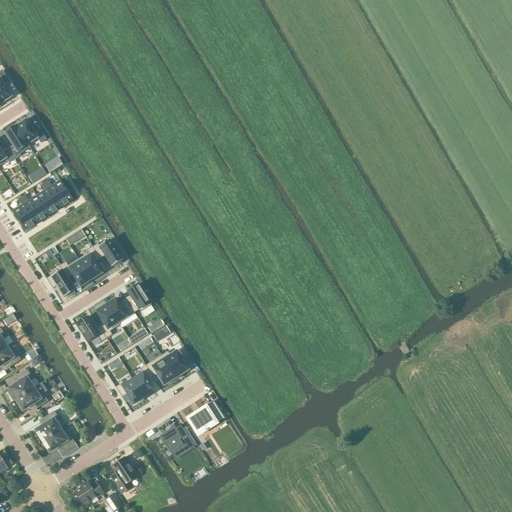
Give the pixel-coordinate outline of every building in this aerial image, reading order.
[(2,71),(0,72),(0,101),(1,104),(12,97),(4,84),(9,81),(2,71)] [(26,120),(16,127),(29,148),(30,148),(28,145),(38,139),(41,143),(46,140),(40,130),(35,133),(26,120)] [(16,127),(5,133),(13,146),(8,149),(15,160),(20,156),(19,154),(29,148),(16,127)] [(0,147),(0,165),(8,161),(9,163),(15,160),(8,149),(3,153),(0,147)] [(51,162),(46,166),(50,173),(55,169),(51,162)] [(42,168),(38,171),(42,177),(46,175),(42,168)] [(45,190),(37,195),(49,215),(73,200),(70,194),(75,191),(66,177),(61,180),(52,186),(48,180),(41,184),(45,190)] [(22,205),(13,210),(25,230),(49,215),(37,195),(28,201),(24,194),(18,199),(22,205)] [(74,243),(70,237),(66,240),(69,246),(74,243)] [(98,244),(93,247),(100,259),(105,256),(112,267),(114,266),(115,268),(122,263),(121,261),(123,260),(119,254),(120,253),(116,246),(114,247),(110,240),(100,247),(98,244)] [(89,253),(78,260),(91,280),(102,274),(95,263),(100,259),(93,247),(87,251),(89,253)] [(42,258),(37,261),(41,267),(46,264),(42,258)] [(66,262),(60,266),(63,270),(68,278),(73,274),(81,287),(91,280),(78,260),(68,266),(66,262)] [(51,276),(47,279),(53,289),(57,286),(64,297),(67,296),(68,298),(75,293),(74,292),(76,290),(68,278),(63,270),(52,277),(51,276)] [(131,295),(125,299),(135,313),(139,310),(141,312),(152,305),(138,285),(128,291),(131,295)] [(116,299),(107,304),(119,323),(128,317),(135,313),(125,299),(119,303),(116,299)] [(107,304),(96,311),(104,324),(99,327),(107,339),(113,335),(111,331),(120,325),(119,323),(107,304)] [(89,316),(77,324),(89,342),(98,336),(102,342),(107,339),(99,327),(97,328),(89,316)] [(0,351),(8,346),(4,339),(7,338),(1,328),(0,328),(0,351)] [(144,329),(139,333),(143,339),(148,335),(144,329)] [(160,332),(153,337),(157,343),(164,338),(160,332)] [(149,347),(145,341),(139,345),(142,350),(149,347)] [(8,346),(0,351),(0,366),(3,365),(6,363),(9,368),(21,360),(15,351),(13,352),(8,346)] [(169,351),(161,356),(176,378),(189,370),(183,361),(184,360),(180,352),(178,353),(177,352),(171,355),(169,351)] [(161,356),(146,366),(153,377),(157,374),(164,385),(169,382),(170,384),(177,380),(176,378),(161,356)] [(116,367),(113,362),(108,365),(111,370),(116,367)] [(143,373),(133,379),(144,398),(155,391),(148,380),(153,377),(146,366),(141,369),(142,371),(143,373)] [(15,401),(35,387),(31,381),(34,379),(28,370),(16,377),(19,383),(16,385),(9,389),(11,391),(10,393),(15,400),(15,401)] [(121,384),(116,387),(122,397),(127,394),(134,405),(144,398),(133,379),(122,386),(121,384)] [(40,394),(35,387),(15,401),(20,408),(22,408),(23,410),(30,406),(33,404),(36,409),(48,402),(42,392),(40,394)] [(208,408),(188,420),(199,438),(215,428),(214,426),(224,419),(216,405),(209,410),(208,408)] [(42,442),(62,429),(58,422),(61,421),(54,411),(43,419),(46,424),(43,426),(36,431),(37,433),(37,435),(42,442)] [(172,428),(159,436),(161,438),(171,455),(182,447),(187,454),(188,453),(195,448),(181,425),(176,428),(174,426),(174,427),(172,428)] [(67,435),(62,429),(42,442),(47,450),(48,450),(50,452),(57,448),(60,446),(63,451),(75,443),(69,434),(67,435)] [(139,449),(132,453),(136,459),(143,454),(139,449)] [(125,458),(129,455),(111,467),(116,474),(110,477),(121,494),(132,487),(129,482),(137,477),(125,458)] [(90,486),(88,482),(81,487),(82,488),(75,493),(84,506),(91,501),(91,500),(96,497),(97,498),(103,493),(96,482),(90,486)] [(112,511),(115,511),(123,507),(114,493),(104,500),(112,511)]
